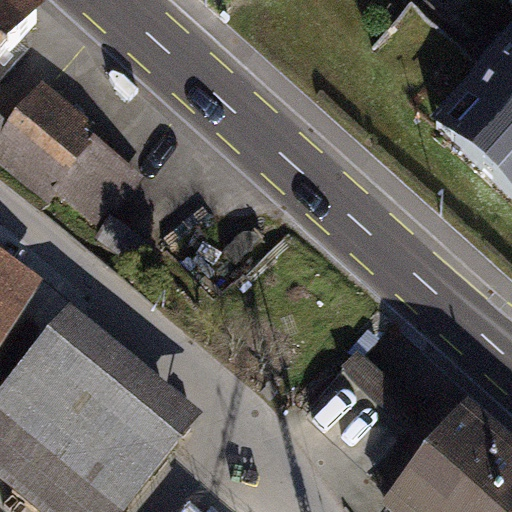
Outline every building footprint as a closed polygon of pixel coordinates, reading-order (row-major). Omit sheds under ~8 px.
[(0,0),(0,62),(47,10),(35,0),(0,0)] [(511,37),(430,126),(511,201),(511,37)] [(10,130),(0,141),(0,163),(50,203),(56,196),(105,234),(113,221),(145,181),(134,172),(132,175),(80,134),(88,123),(43,87),(10,130)] [(0,141),(10,130),(0,122),(0,141)] [(100,133),(88,123),(80,134),(132,175),(134,172),(147,155),(106,124),(100,133)] [(165,258),(113,221),(105,234),(99,241),(151,278),(165,258)] [(0,352),(43,288),(0,260),(0,352)] [(70,312),(0,396),(0,484),(33,511),(130,511),(204,422),(70,312)] [(396,494),(380,511),(379,511),(511,511),(511,450),(467,412),(462,417),(438,395),(423,414),(358,356),(306,415),(396,494)]
